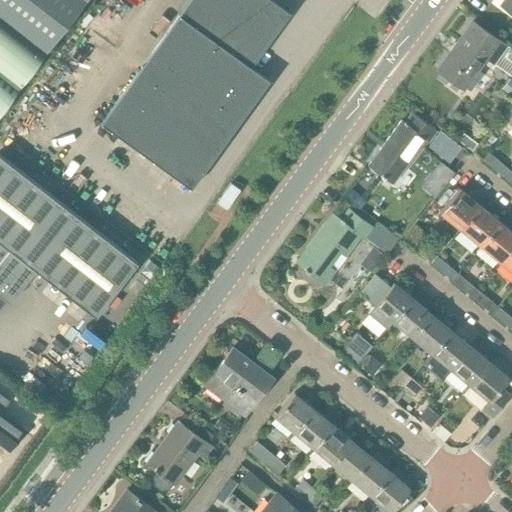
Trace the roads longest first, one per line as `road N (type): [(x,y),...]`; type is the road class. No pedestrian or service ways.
road 1 (tertiary): [(223,285),(434,0)]
road 2 (residential): [(223,285),(461,482)]
road 3 (tertiary): [(53,511),(223,285)]
road 4 (residential): [(511,346),(399,251)]
